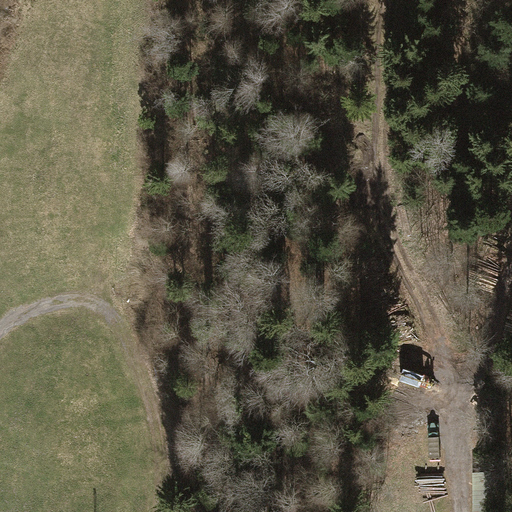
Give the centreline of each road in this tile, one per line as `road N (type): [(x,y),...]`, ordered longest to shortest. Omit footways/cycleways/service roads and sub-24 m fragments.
road 1 (track): [(0,334),(55,301),(89,300),(113,315),(158,432),(166,511)]
road 2 (track): [(459,511),(438,366),(379,199)]
road 3 (track): [(378,0),(379,199)]
